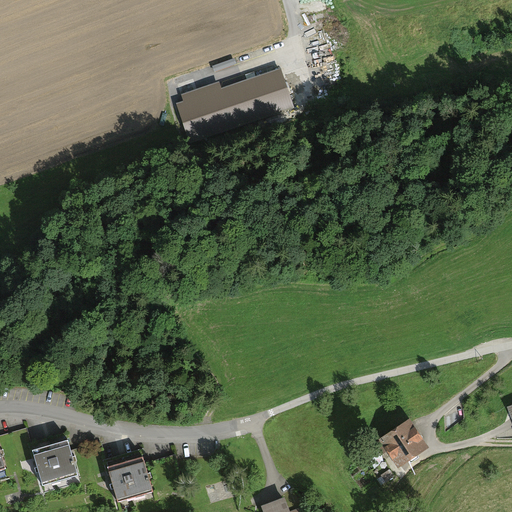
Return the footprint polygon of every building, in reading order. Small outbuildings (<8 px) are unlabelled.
[(284,73),(176,108),(188,143),(296,109),(284,73)] [(409,423),(382,440),(398,465),(425,447),(409,423)] [(68,444),(33,454),(42,488),(77,479),(68,444)] [(142,460),(110,469),(119,501),(151,491),(142,460)] [(291,511),(287,499),(263,508),(264,511),(302,511),(302,510),(297,511),(291,511)]
